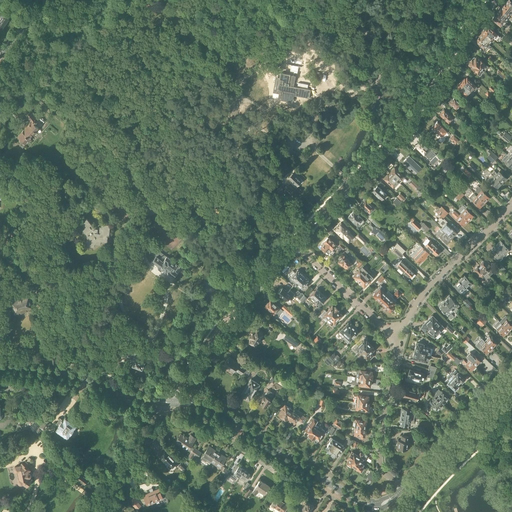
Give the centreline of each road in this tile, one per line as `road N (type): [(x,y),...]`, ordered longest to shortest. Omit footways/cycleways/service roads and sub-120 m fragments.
road 1 (residential): [(294,241),(413,119),(462,35),(493,0)]
road 2 (residential): [(169,401),(294,241)]
road 3 (residential): [(393,334),(434,280),(511,204)]
road 4 (tertiary): [(169,401),(0,366)]
road 5 (unknown): [(0,358),(83,369),(168,393)]
road 6 (residential): [(402,488),(379,464),(393,334)]
road 7 (tertiary): [(402,488),(511,373)]
road 8 (tertiary): [(364,503),(239,424)]
road 9 (residential): [(393,334),(294,241)]
road 10 (residential): [(169,401),(90,511)]
